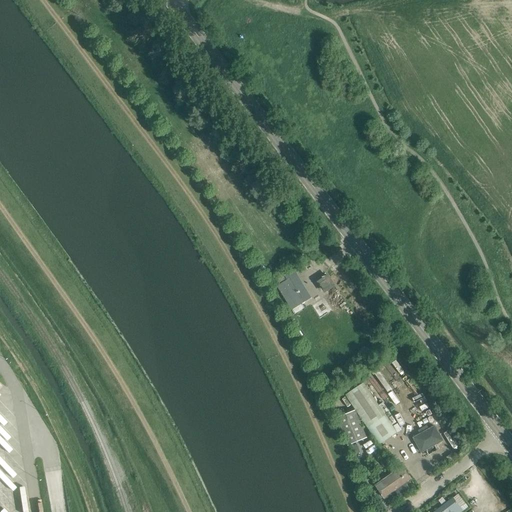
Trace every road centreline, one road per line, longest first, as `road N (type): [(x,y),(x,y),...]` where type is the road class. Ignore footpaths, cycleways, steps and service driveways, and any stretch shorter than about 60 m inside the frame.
road 1 (secondary): [(501,435),(170,0)]
road 2 (unknown): [(0,347),(18,367),(36,412),(44,511)]
